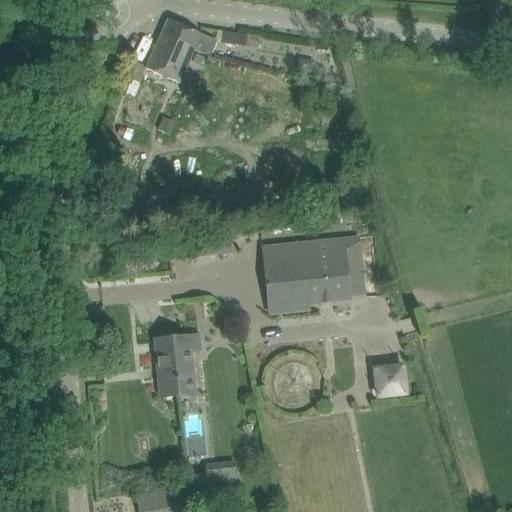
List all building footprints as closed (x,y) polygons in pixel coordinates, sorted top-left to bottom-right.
[(162,35),(194,50),(210,57),(217,41),(168,20),(162,35)] [(179,84),(194,50),(162,35),(146,69),(179,84)] [(230,36),(228,48),(257,52),(259,40),(230,36)] [(89,164),(98,167),(111,132),(114,133),(127,95),(135,99),(147,66),(128,59),(89,164)] [(163,118),(158,131),(170,136),(176,123),(163,118)] [(107,171),(103,183),(125,191),(130,179),(107,171)] [(360,239),(262,248),(268,308),(350,300),(349,297),(365,295),(360,239)] [(189,336),(155,339),(160,398),(194,395),(189,336)] [(379,397),(414,396),(412,363),(378,365),(379,397)] [(215,490),(241,489),(240,468),(214,469),(215,490)] [(137,496),(140,508),(140,511),(184,511),(215,506),(210,481),(137,496)]
